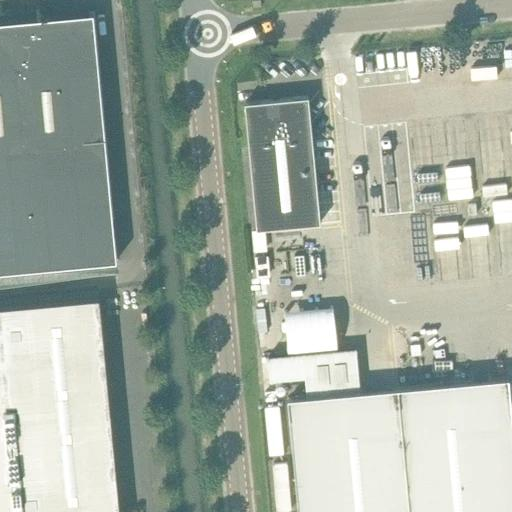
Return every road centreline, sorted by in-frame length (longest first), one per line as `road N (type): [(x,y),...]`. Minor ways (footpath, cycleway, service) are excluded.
road 1 (unclassified): [(240,511),(196,35)]
road 2 (tertiary): [(196,35),(511,6)]
